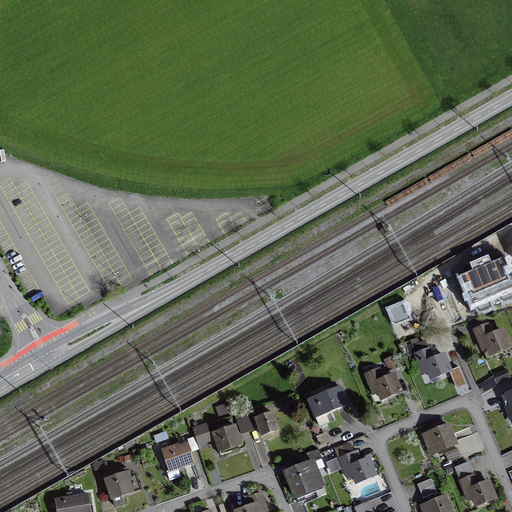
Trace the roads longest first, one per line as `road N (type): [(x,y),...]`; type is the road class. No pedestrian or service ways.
road 1 (secondary): [(45,363),(511,98)]
road 2 (residential): [(406,511),(380,436),(461,402),(477,410),(511,499)]
road 3 (residential): [(167,511),(255,478),(276,487),(286,511)]
